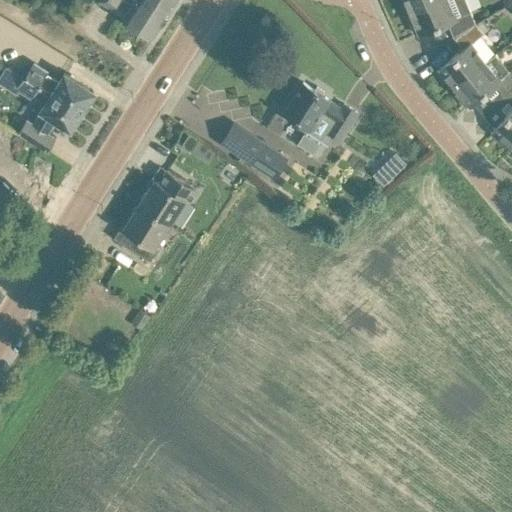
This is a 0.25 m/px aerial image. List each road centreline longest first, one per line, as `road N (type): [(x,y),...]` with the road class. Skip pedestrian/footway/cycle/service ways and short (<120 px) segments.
road 1 (residential): [(511,220),(384,65),(362,0)]
road 2 (secondary): [(75,210),(209,0)]
road 3 (secondary): [(0,328),(75,210)]
